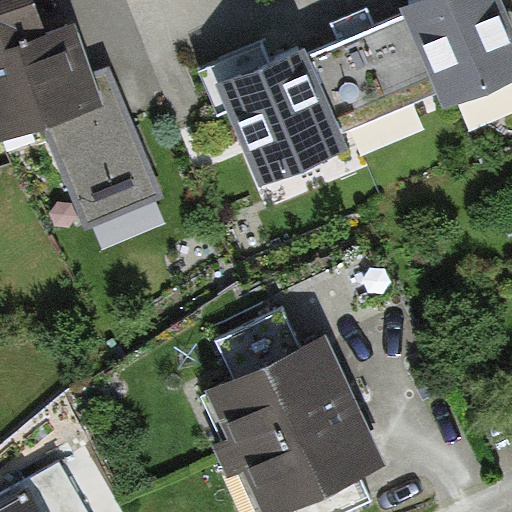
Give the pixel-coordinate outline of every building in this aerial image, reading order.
[(28,0),(0,0),(0,49),(40,35),(28,0)] [(410,0),(413,8),(440,72),(452,98),(511,72),(511,32),(498,0),(410,0)] [(301,47),(226,79),(267,174),(340,143),(330,119),(440,72),(413,8),(304,54),(301,47)] [(68,25),(40,35),(0,49),(0,132),(42,117),(86,224),(162,193),(117,86),(93,96),(68,25)] [(228,453),(348,396),(321,338),(303,347),(283,306),(216,338),(235,378),(218,386),(240,431),(222,440),(228,453)] [(380,461),(348,396),(228,453),(234,466),(253,458),(276,507),(291,500),(297,511),(349,511),(374,501),(360,470),(380,461)] [(0,511),(90,511),(60,460),(0,493),(0,511)]
